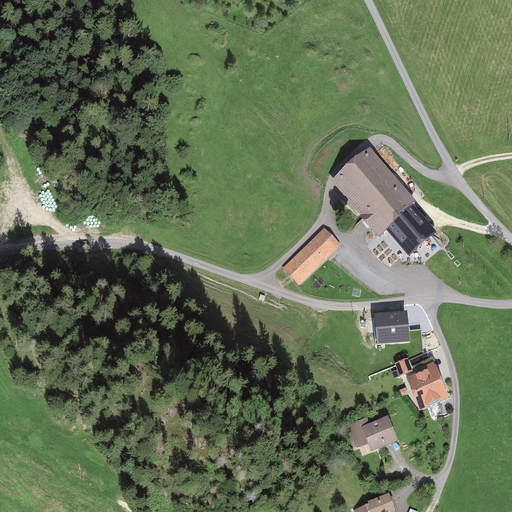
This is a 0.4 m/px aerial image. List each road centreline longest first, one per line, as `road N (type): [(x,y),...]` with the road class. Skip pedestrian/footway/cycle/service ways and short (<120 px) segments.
road 1 (track): [(0,252),(128,244),(334,306),(428,298)]
road 2 (unclassified): [(367,0),(451,174),(511,239)]
